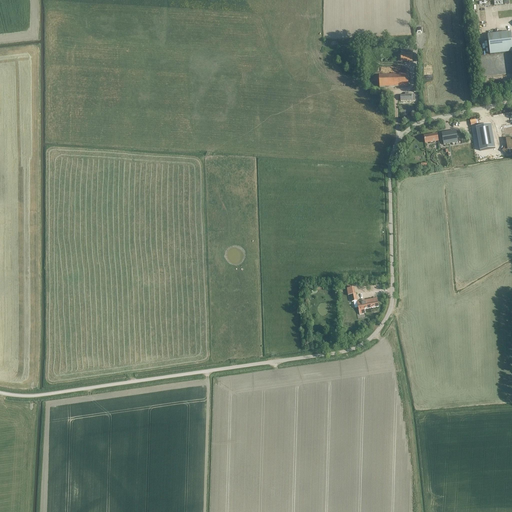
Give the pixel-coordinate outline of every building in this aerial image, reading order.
[(511,52),(511,51),(511,34),(511,32),(488,34),(491,54),(511,52)] [(398,62),(412,61),(412,49),(401,49),(401,54),(398,54),(398,62)] [(380,87),(409,86),(408,74),(379,76),(380,87)] [(401,101),(415,101),(415,95),(408,95),(408,93),(405,93),(405,95),(400,95),(401,101)] [(491,125),(476,128),(480,151),(495,148),(491,125)] [(444,145),(461,142),(459,130),(442,133),(444,145)] [(511,139),(508,140),(508,145),(503,151),(508,155),(511,149),(511,139)] [(364,310),(379,307),(377,299),(357,303),(360,315),(365,314),(364,310)]
